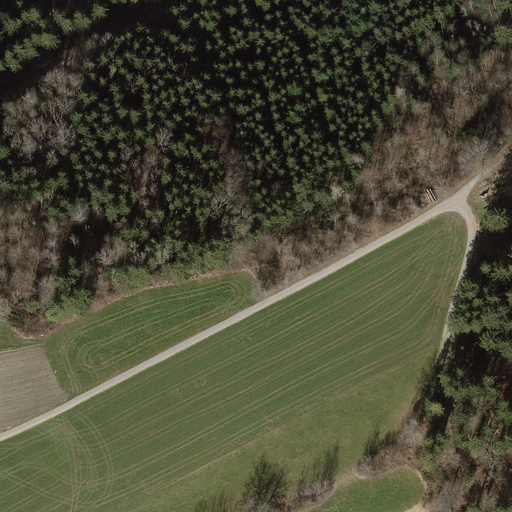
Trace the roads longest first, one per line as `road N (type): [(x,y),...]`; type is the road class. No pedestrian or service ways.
road 1 (track): [(0,437),(359,254),(455,200),(500,160)]
road 2 (track): [(180,0),(0,98)]
